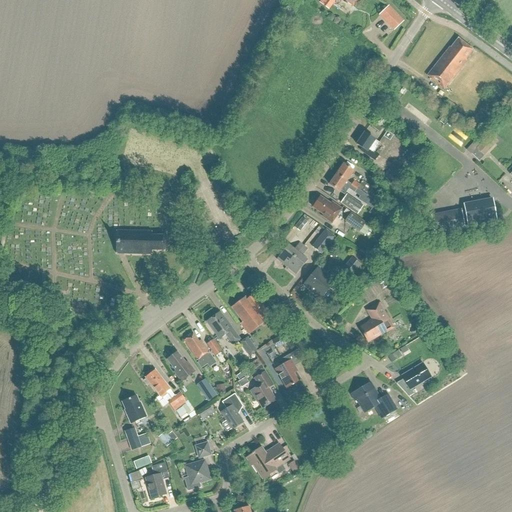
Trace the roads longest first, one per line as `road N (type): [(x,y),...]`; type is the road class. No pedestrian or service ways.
road 1 (residential): [(171,511),(220,497),(227,449),(369,362),(311,323),(245,256)]
road 2 (tertiary): [(245,256),(300,195),(434,0)]
road 3 (tertiary): [(97,397),(135,340),(245,256)]
road 4 (tertiary): [(35,511),(97,397)]
